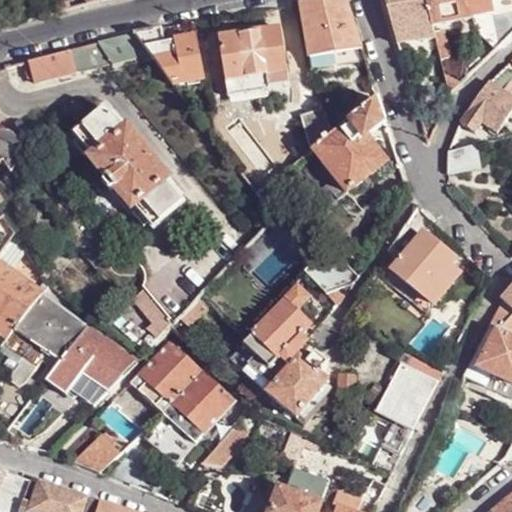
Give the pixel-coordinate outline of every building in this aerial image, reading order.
[(347,0),(327,0),(303,4),(312,58),(364,50),(347,0)] [(427,0),(386,0),(395,29),(433,22),(427,0)] [(427,0),(433,22),(434,26),(473,18),(468,0),(427,0)] [(468,0),(473,18),(485,13),(481,0),(468,0)] [(433,22),(395,29),(398,41),(415,38),(436,33),(434,26),(433,22)] [(165,29),(137,34),(152,56),(158,61),(166,59),(170,77),(176,87),(207,81),(198,39),(167,44),(165,29)] [(283,29),(221,38),(231,100),(272,93),(272,90),(292,87),(283,29)] [(137,34),(100,43),(113,64),(115,65),(152,56),(137,34)] [(100,43),(73,52),(78,72),(113,64),(100,43)] [(364,50),(312,58),(315,72),(368,63),(364,50)] [(73,52),(31,63),(36,84),(78,73),(78,72),(73,52)] [(492,84),(463,125),(477,136),(484,126),(499,135),(511,116),(511,75),(506,70),(492,84)] [(453,95),(467,82),(446,73),(453,97),(453,95)] [(387,123),(380,101),(333,138),(316,152),(349,195),(387,166),(366,139),(387,123)] [(107,110),(76,136),(94,159),(92,162),(134,210),(137,209),(156,231),(187,206),(168,183),(170,181),(128,131),(126,133),(107,110)] [(325,110),(302,118),(312,155),(316,152),(333,138),(325,110)] [(511,116),(499,135),(511,131),(511,116)] [(0,130),(0,168),(5,165),(9,164),(2,138),(0,130)] [(10,138),(2,138),(9,164),(5,165),(16,181),(21,174),(24,168),(26,161),(26,156),(26,153),(25,149),(23,146),(20,143),(17,140),(14,138),(10,138)] [(479,147),(451,154),(450,177),(483,169),(479,147)] [(296,178),(329,211),(349,195),(316,152),(312,155),(306,161),(291,172),(296,178)] [(266,191),(260,196),(268,205),(270,208),(296,178),(291,172),(277,183),(266,191)] [(0,247),(13,230),(0,210),(0,247)] [(407,227),(389,254),(400,264),(421,240),(407,227)] [(400,264),(393,272),(424,299),(437,285),(451,269),(456,263),(423,236),(421,240),(400,264)] [(0,259),(0,263),(16,276),(30,256),(17,237),(0,259)] [(307,276),(337,306),(359,279),(330,247),(305,274),(307,276)] [(0,263),(0,320),(16,332),(44,296),(41,294),(16,276),(0,263)] [(451,269),(437,285),(444,292),(447,292),(458,280),(458,275),(451,269)] [(393,272),(386,281),(418,307),(424,299),(393,272)] [(49,283),(41,294),(44,296),(52,287),(49,283)] [(437,285),(424,299),(432,305),(444,292),(437,285)] [(299,290),(247,350),(259,360),(252,369),(275,389),(282,381),(278,378),(307,347),(306,341),(303,339),(313,328),(299,316),(312,301),(299,290)] [(176,327),(149,294),(136,305),(155,329),(151,333),(160,344),(176,327)] [(89,328),(44,296),(16,332),(43,350),(62,363),(89,328)] [(511,305),(506,300),(496,320),(503,324),(500,330),(511,336),(511,305)] [(0,320),(0,333),(10,341),(16,332),(0,320)] [(493,326),(500,330),(503,324),(496,320),(493,326)] [(493,326),(467,378),(474,382),(490,390),(498,394),(511,401),(511,336),(500,330),(493,326)] [(139,365),(89,328),(62,363),(57,372),(44,389),(64,405),(71,396),(82,380),(107,399),(124,380),(139,365)] [(10,341),(5,348),(27,363),(32,367),(37,360),(43,350),(16,332),(10,341)] [(133,388),(167,415),(206,374),(172,343),(147,371),(133,388)] [(62,363),(43,350),(37,360),(47,366),(57,372),(62,363)] [(329,365),(317,354),(308,364),(302,359),(282,381),(275,389),(270,395),(298,419),(330,382),(321,374),(329,365)] [(408,355),(377,414),(398,425),(385,451),(401,460),(444,375),(408,355)] [(13,386),(24,394),(31,388),(47,366),(37,360),(32,367),(27,363),(16,378),(13,386)] [(139,365),(124,380),(133,388),(147,371),(139,365)] [(275,389),(252,369),(247,375),(270,395),(275,389)] [(358,376),(341,373),(340,385),(356,387),(358,376)] [(237,402),(206,374),(167,415),(198,446),(237,402)] [(107,399),(82,380),(71,396),(94,414),(107,399)] [(511,416),(501,437),(511,442),(511,416)] [(250,439),(237,427),(205,467),(224,469),(250,439)] [(148,432),(127,452),(142,467),(162,444),(148,432)] [(511,444),(501,437),(494,432),(481,457),(503,468),(505,466),(511,453),(511,444)] [(309,440),(295,434),(287,457),(301,462),(309,440)] [(106,437),(78,466),(104,476),(125,455),(106,437)] [(319,511),(331,480),(296,466),(291,478),(279,474),(278,474),(277,474),(276,474),(275,475),(274,475),(274,476),(268,493),(258,490),(250,511),(359,511),(364,503),(347,496),(341,502),(335,511),(319,511)] [(34,508),(42,484),(0,470),(0,511),(26,511),(28,506),(34,508)] [(84,511),(88,500),(42,484),(34,508),(28,506),(26,511),(84,511)] [(511,511),(511,499),(496,511),(511,511)] [(125,511),(88,500),(84,511),(125,511)]
